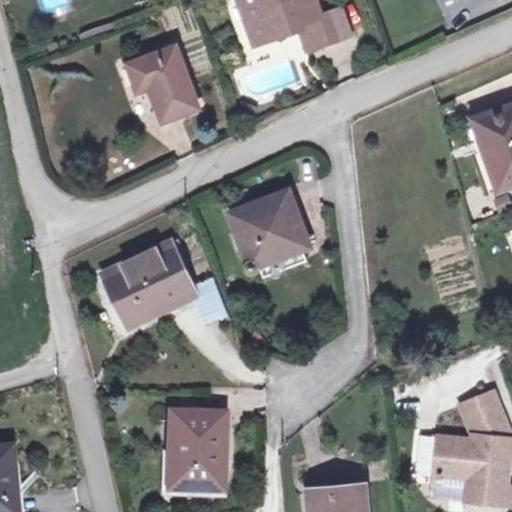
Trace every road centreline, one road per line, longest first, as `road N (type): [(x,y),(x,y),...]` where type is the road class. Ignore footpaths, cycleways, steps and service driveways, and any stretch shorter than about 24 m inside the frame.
road 1 (residential): [(283,411),(361,344),(339,110)]
road 2 (residential): [(49,242),(339,110)]
road 3 (residential): [(49,242),(0,38)]
road 4 (residential): [(339,110),(511,28)]
road 5 (residential): [(106,511),(73,364)]
road 6 (residential): [(73,364),(49,242)]
